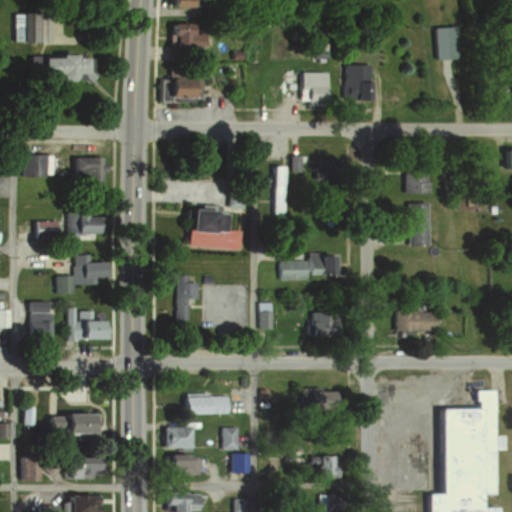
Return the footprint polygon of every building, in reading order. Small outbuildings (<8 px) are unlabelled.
[(164,45),(196,45),(196,22),(164,22),(164,45)] [(33,54),(33,79),(88,79),(88,54),(33,54)] [(339,63),(339,99),(363,99),(363,63),(339,63)] [(158,95),(195,95),(196,65),(164,65),(164,76),(158,76),(158,95)] [(295,71),(295,99),(323,99),(323,71),(295,71)] [(511,147),(496,148),(497,168),(509,168),(509,165),(511,165),(511,147)] [(15,174),(46,174),(46,152),(15,152),(15,174)] [(284,167),(294,168),(295,153),(285,152),(284,167)] [(69,156),(70,166),(84,166),(85,179),(96,179),(96,169),(101,169),(101,162),(95,162),(95,155),(69,156)] [(398,162),(398,191),(422,191),(422,162),(398,162)] [(264,210),(277,210),(277,163),(264,163),(264,210)] [(421,245),(421,201),(401,201),(401,245),(421,245)] [(228,246),(229,227),(214,227),(215,207),(178,205),(176,244),(228,246)] [(56,209),(57,242),(71,241),(70,231),(97,231),(97,213),(74,214),(74,209),(56,209)] [(27,219),(27,236),(49,236),(49,219),(27,219)] [(272,257),(272,278),(301,278),(301,271),(330,272),(330,253),(311,253),(311,250),(301,249),(301,257),(272,257)] [(68,291),(67,282),(96,282),(96,259),(83,259),(82,252),(67,252),(67,273),(49,274),(49,291),(68,291)] [(167,273),(167,319),(179,319),(179,296),(189,296),(189,278),(179,278),(179,273),(167,273)] [(196,273),(196,281),(205,281),(205,274),(196,273)] [(21,297),(22,336),(44,336),(44,310),(38,310),(38,297),(21,297)] [(265,299),(252,299),(252,327),(265,327),(265,299)] [(388,308),(388,329),(427,329),(427,301),(410,301),(410,308),(388,308)] [(60,305),(60,336),(99,336),(99,318),(68,319),(68,305),(60,305)] [(72,308),(72,315),(86,315),(86,307),(72,308)] [(308,314),(308,326),(334,325),(334,314),(308,314)] [(331,387),(293,388),(293,409),(331,408),(331,387)] [(490,435),(501,435),(502,449),(490,450),(491,494),(475,494),(476,507),(491,507),(491,511),(424,511),(424,494),(436,494),(435,409),(472,408),(471,390),(490,390),(490,435)] [(219,412),(219,393),(173,393),(173,412),(219,412)] [(90,412),(40,412),(40,432),(90,432),(90,412)] [(184,424),(156,424),(156,447),(184,447),(184,424)] [(214,448),(230,448),(230,425),(214,425),(214,448)] [(225,471),(243,471),(243,452),(225,452),(225,471)] [(159,454),(159,473),(195,473),(195,454),(159,454)] [(58,477),(91,477),(91,455),(58,455),(58,477)] [(304,455),(304,476),(331,476),(331,455),(304,455)] [(195,510),(195,491),(155,491),(155,504),(161,504),(161,510),(195,510)] [(61,494),(60,511),(93,511),(93,494),(61,494)] [(228,511),(242,511),(243,498),(229,498),(228,511)]
